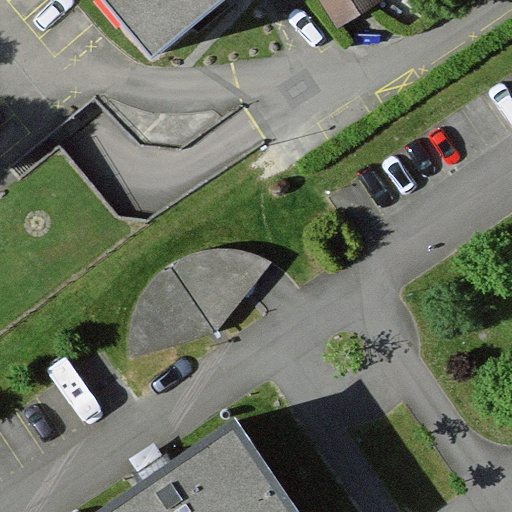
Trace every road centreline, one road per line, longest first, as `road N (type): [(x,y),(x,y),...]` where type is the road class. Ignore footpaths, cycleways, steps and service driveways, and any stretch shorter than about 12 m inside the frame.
road 1 (residential): [(495,0),(397,65),(319,80),(161,84),(7,46),(0,37)]
road 2 (residential): [(511,178),(352,291),(504,511)]
